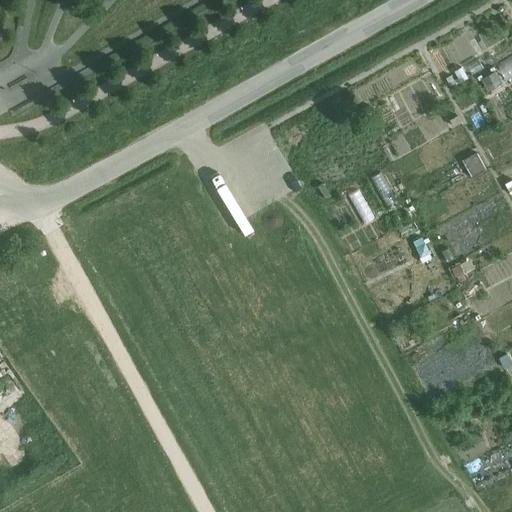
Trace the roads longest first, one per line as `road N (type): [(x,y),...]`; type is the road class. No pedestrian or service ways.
road 1 (unknown): [(196,119),(228,154),(309,185),(338,208),(499,511)]
road 2 (tertiary): [(40,205),(412,0)]
